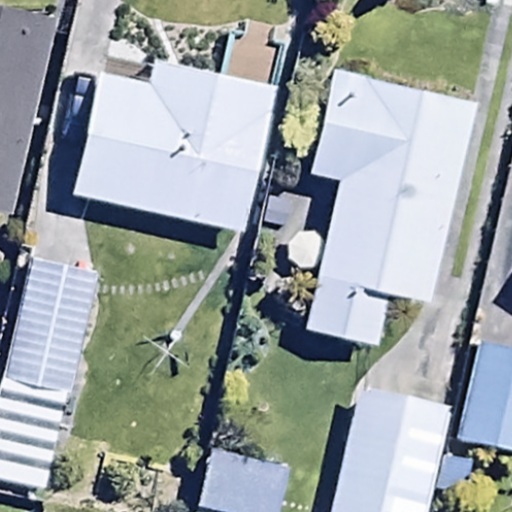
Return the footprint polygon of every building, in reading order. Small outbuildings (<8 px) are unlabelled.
[(0,7),(0,211),(2,211),(40,16),(0,7)] [(138,83),(86,72),(59,193),(233,232),(266,85),(144,58),(138,83)] [(290,329),(368,345),(378,294),(424,303),(468,99),(320,67),(298,170),(323,175),(290,329)] [(0,361),(0,374),(57,390),(87,273),(27,257),(0,361)] [(511,353),(469,345),(449,442),(511,454),(511,353)] [(57,390),(0,374),(0,482),(32,490),(57,390)] [(465,464),(432,457),(442,408),(346,388),(319,511),(420,511),(424,496),(457,503),(465,464)] [(185,505),(189,506),(187,511),(272,511),(283,468),(198,447),(185,505)]
